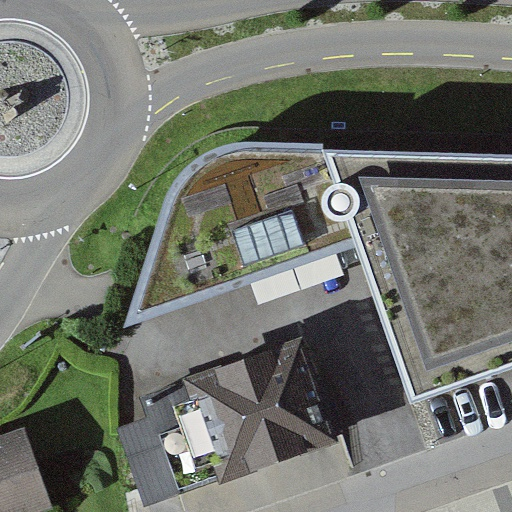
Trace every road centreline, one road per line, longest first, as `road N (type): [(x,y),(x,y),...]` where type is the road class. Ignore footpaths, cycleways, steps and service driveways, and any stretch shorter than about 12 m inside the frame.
road 1 (secondary): [(127,109),(179,85),(279,58),(375,47),(511,50)]
road 2 (secondary): [(283,0),(165,18),(89,10)]
road 3 (residential): [(332,511),(511,447)]
road 4 (secondary): [(8,214),(61,203),(86,186),(120,138),(127,109)]
